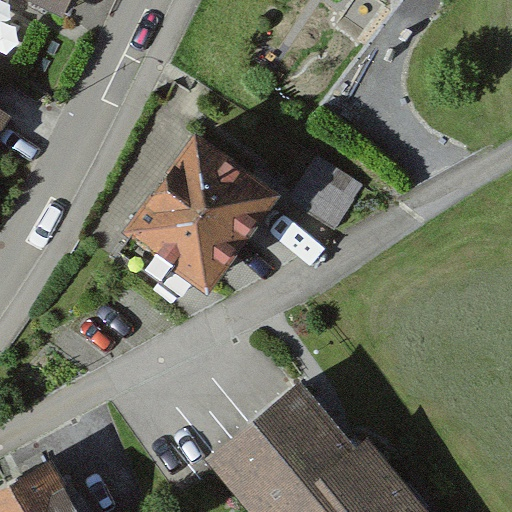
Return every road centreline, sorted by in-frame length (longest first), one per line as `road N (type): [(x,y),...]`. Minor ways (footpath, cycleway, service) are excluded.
road 1 (residential): [(0,441),(457,192)]
road 2 (residential): [(0,276),(150,0)]
